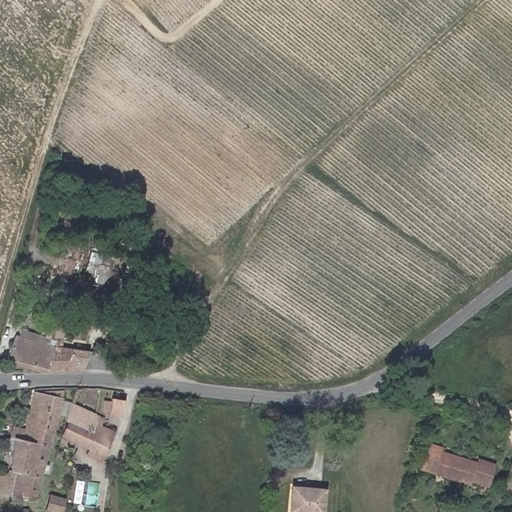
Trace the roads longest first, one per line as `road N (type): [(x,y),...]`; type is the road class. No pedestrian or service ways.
road 1 (tertiary): [(0,382),(90,378),(341,395),(390,374),(511,279)]
road 2 (track): [(100,0),(43,146),(0,308)]
road 3 (track): [(219,0),(174,38),(125,0)]
